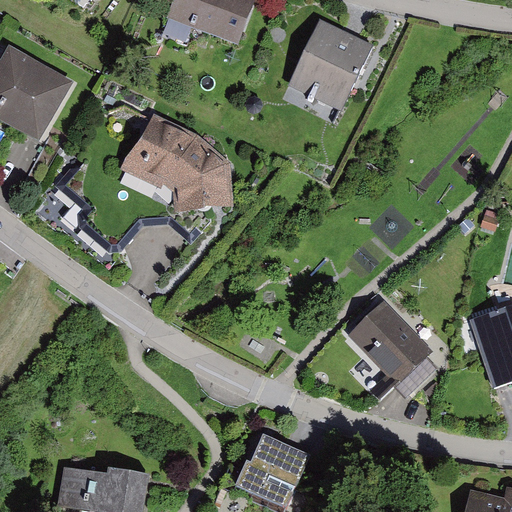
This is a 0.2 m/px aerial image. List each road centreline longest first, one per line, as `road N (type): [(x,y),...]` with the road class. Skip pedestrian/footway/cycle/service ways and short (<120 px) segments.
road 1 (residential): [(0,232),(191,363),(273,402),(455,460),(511,466)]
road 2 (track): [(263,397),(461,227),(511,146)]
road 3 (track): [(114,315),(126,368),(208,461),(208,483),(185,511)]
road 4 (residential): [(511,29),(345,0)]
